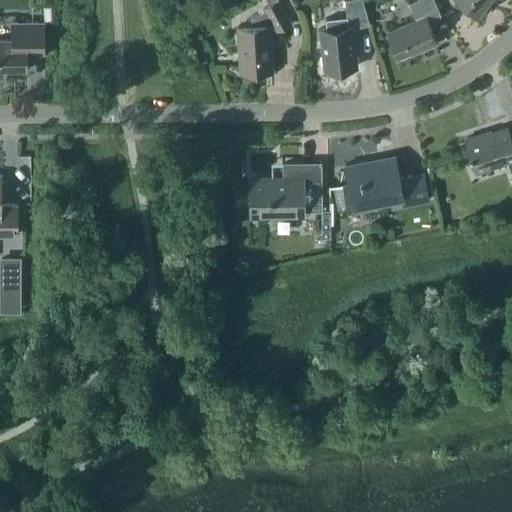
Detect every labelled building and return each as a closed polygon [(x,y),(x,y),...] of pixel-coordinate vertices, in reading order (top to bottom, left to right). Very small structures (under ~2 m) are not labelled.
[(268,30),(275,26),(277,29),(289,22),(277,0),(276,0),(265,6),(266,9),(251,17),(251,25),(238,26),(241,72),(271,70),(268,30)] [(353,28),(369,22),(362,0),(348,0),(346,1),(348,17),(325,20),(326,28),(319,29),(324,70),(357,66),(353,28)] [(427,20),(440,14),(434,0),(412,0),(408,2),(415,19),(387,31),(398,57),(422,46),(423,48),(437,42),(427,20)] [(457,0),(477,15),(488,0),(457,0)] [(43,20),(51,19),(51,6),(43,6),(43,20)] [(44,22),(39,22),(15,22),(15,40),(0,40),(0,70),(26,70),(26,55),(44,55),(44,22)] [(507,160),(511,174),(511,143),(507,126),(465,140),(475,171),(507,160)] [(403,205),(428,200),(422,172),(399,177),(394,154),(344,165),(348,183),(343,184),(348,211),(402,200),(403,205)] [(321,210),(322,210),(321,163),(282,164),(282,180),(252,180),(253,212),(301,211),(301,210),(321,210)] [(0,173),(0,234),(17,234),(16,204),(0,204),(0,174),(0,173)] [(321,210),(321,237),(330,237),(329,209),(322,210),(321,210)] [(332,250),(342,248),(340,238),(331,240),(332,250)] [(0,278),(20,279),(20,257),(0,256),(0,278)]
